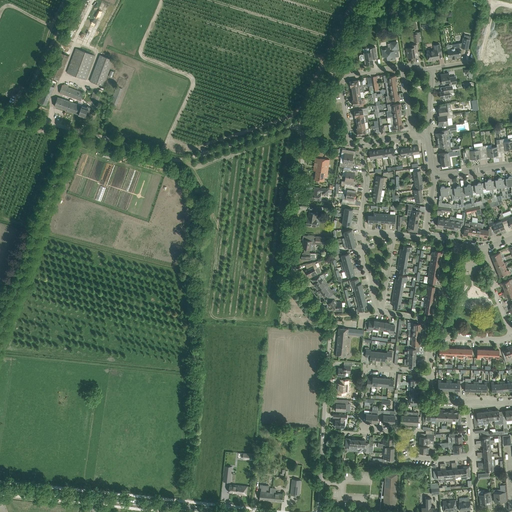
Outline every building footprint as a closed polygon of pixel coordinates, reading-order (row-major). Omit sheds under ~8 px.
[(413,34),(410,35),(411,41),(414,40),(414,42),(419,42),(418,34),(413,34)] [(447,49),(448,53),(448,58),(452,57),(452,58),(457,58),(457,57),(460,56),(459,48),(461,47),(461,48),(467,49),(469,42),(470,39),(464,38),(463,37),(462,43),(452,45),(452,48),(447,49)] [(382,49),(382,52),(383,57),(386,56),(387,60),(395,59),(394,52),(398,51),(398,47),(397,42),(387,44),(388,48),(382,49)] [(406,48),(407,53),(408,58),(415,57),(414,53),(418,52),(417,47),(416,44),(411,45),(411,48),(406,48)] [(427,52),(427,56),(428,61),(433,60),(433,59),(439,58),(438,53),(441,52),(441,54),(440,49),(440,44),(434,45),(435,51),(427,52)] [(377,58),(376,53),(375,47),(369,48),(370,52),(369,52),(364,53),(364,56),(363,56),(362,55),(360,55),(359,56),(360,60),(361,60),(363,60),(364,59),(365,58),(365,64),(373,63),(373,59),(377,58)] [(75,48),(66,73),(86,80),(95,56),(75,48)] [(100,55),(90,81),(103,86),(113,60),(100,55)] [(0,56),(0,70),(11,75),(16,64),(0,56)] [(53,62),(47,76),(59,81),(65,67),(64,66),(53,62)] [(471,78),(472,73),(473,69),(468,69),(464,70),(465,74),(468,74),(469,78),(471,78)] [(454,84),(457,84),(455,76),(449,77),(449,73),(440,74),(442,83),(449,82),(449,85),(454,84)] [(22,74),(19,83),(22,84),(20,90),(23,91),(29,76),(22,74)] [(46,105),(48,101),(55,87),(54,87),(56,82),(47,78),(45,82),(37,100),(46,105)] [(396,87),(395,81),(385,82),(386,89),(396,87)] [(59,93),(81,101),(84,93),(62,85),(59,93)] [(363,87),(363,85),(351,87),(352,89),(352,93),(360,92),(363,92),(364,91),(364,87),(363,87)] [(449,92),(453,91),(452,85),(450,86),(445,87),(443,87),(443,91),(439,92),(440,98),(444,98),(444,99),(449,98),(450,98),(449,92)] [(116,106),(122,89),(116,87),(110,104),(116,106)] [(386,89),(387,96),(397,94),(396,87),(386,89)] [(91,97),(98,100),(100,94),(93,92),(91,97)] [(365,98),(364,98),(363,92),(360,92),(352,93),(353,100),(365,98)] [(395,100),(400,99),(399,94),(397,94),(387,96),(386,96),(387,102),(391,102),(390,101),(395,100)] [(54,106),(78,114),(85,117),(87,117),(89,116),(92,117),(93,114),(90,113),(89,111),(90,107),(87,106),(86,107),(74,103),(74,102),(73,101),(72,102),(57,97),(54,106)] [(365,104),(365,99),(365,98),(353,100),(352,100),(353,106),(358,105),(359,107),(364,106),(363,104),(365,104)] [(451,111),(448,111),(447,104),(444,104),(439,105),(439,108),(438,108),(439,113),(439,116),(438,116),(453,114),(452,110),(451,111)] [(356,117),(363,116),(367,115),(367,113),(365,110),(365,108),(359,109),(359,111),(354,112),(355,117),(356,117)] [(388,118),(401,116),(400,109),(388,111),(387,111),(388,118)] [(448,118),(453,117),(453,114),(438,116),(438,119),(439,124),(440,123),(443,123),(443,126),(448,126),(451,125),(451,123),(448,124),(447,119),(448,118)] [(363,116),(356,117),(356,119),(357,123),(368,122),(367,115),(363,116)] [(391,124),(402,122),(401,116),(390,117),(391,122),(389,122),(390,124),(391,124)] [(402,122),(391,124),(391,126),(392,131),(392,132),(402,130),(402,128),(404,128),(403,122),(402,122)] [(456,129),(456,127),(456,125),(449,126),(446,126),(447,130),(442,131),(442,133),(440,133),(436,134),(436,138),(437,138),(438,140),(450,139),(448,130),(456,129)] [(366,136),(370,135),(369,128),(365,128),(358,129),(356,130),(357,136),(366,134),(366,136)] [(509,150),(508,141),(508,138),(503,139),(499,139),(502,157),(501,153),(506,152),(506,150),(509,150)] [(450,142),(450,139),(438,140),(438,143),(437,143),(438,148),(444,147),(445,148),(444,148),(444,149),(445,148),(450,148),(449,142),(450,142)] [(497,147),(492,148),(493,156),(496,156),(496,158),(502,157),(499,139),(496,140),(497,144),(496,144),(497,147)] [(483,146),(485,159),(490,159),(489,157),(493,156),(492,148),(486,148),(486,145),(483,146)] [(479,160),(485,159),(483,146),(474,147),(474,150),(476,161),(479,160)] [(474,150),(469,151),(469,148),(465,148),(465,150),(463,151),(463,152),(464,158),(466,157),(467,162),(473,161),(476,161),(474,150)] [(113,158),(114,157),(115,152),(105,149),(103,154),(113,158)] [(344,153),(344,158),(352,160),(353,156),(355,156),(356,151),(342,149),(342,153),(344,153)] [(444,153),(439,153),(439,154),(439,158),(440,158),(441,160),(442,166),(451,164),(449,156),(460,155),(459,150),(452,151),(446,152),(444,153)] [(322,158),(317,158),(315,157),(313,170),(316,171),(327,172),(329,159),(322,158)] [(352,160),(344,158),(341,158),(339,166),(357,169),(353,168),(354,163),(352,163),(352,160)] [(345,176),(354,177),(354,174),(356,174),(357,169),(339,166),(344,167),(343,170),(342,176),(345,176)] [(327,172),(316,171),(315,179),(324,181),(324,177),(327,177),(327,172)] [(341,184),(358,187),(354,186),(355,181),(353,181),(354,177),(345,176),(344,181),(341,181),(341,184)] [(505,195),(505,198),(511,196),(511,176),(511,177),(511,176),(510,176),(509,176),(509,177),(508,177),(508,178),(508,179),(506,179),(506,178),(505,178),(506,179),(503,180),(504,187),(507,186),(511,186),(511,189),(511,190),(511,193),(507,194),(505,195)] [(504,187),(503,180),(503,179),(502,179),(501,178),(500,178),(499,178),(498,178),(498,179),(497,180),(498,180),(495,181),(495,180),(495,181),(492,181),(493,188),(496,188),(500,187),(501,191),(502,191),(502,195),(501,196),(501,195),(496,197),(495,197),(495,201),(505,198),(505,195),(504,187)] [(485,183),(482,183),(483,190),(490,188),(491,193),(491,192),(491,194),(492,198),(491,198),(486,199),(486,200),(484,200),(485,204),(495,201),(495,197),(493,188),(492,181),(492,180),(491,181),(491,180),(490,179),(489,179),(488,179),(488,180),(487,180),(487,181),(487,182),(485,182),(485,183)] [(480,183),(479,183),(478,183),(477,183),(477,184),(477,185),(475,185),(474,185),(475,186),(472,186),(473,193),(476,193),(480,192),(480,195),(481,196),(482,201),(481,201),(476,202),(474,203),(475,206),(479,205),(484,204),(485,204),(484,200),(483,190),(482,183),(482,184),(481,184),(480,183)] [(357,192),(358,187),(341,184),(344,185),(344,188),(347,189),(346,194),(355,195),(355,192),(357,192)] [(470,185),(469,184),(468,184),(467,184),(467,185),(467,186),(466,186),(464,187),(461,188),(462,195),(464,195),(465,194),(465,195),(470,194),(470,198),(471,198),(472,203),(471,204),(471,203),(466,205),(464,205),(463,206),(464,207),(465,207),(465,209),(470,208),(475,206),(474,203),(473,193),(472,186),(472,185),(471,186),(471,185),(470,185)] [(442,200),(443,195),(451,194),(450,187),(447,188),(447,187),(447,188),(445,188),(445,187),(444,187),(444,186),(443,186),(442,186),(441,186),(441,187),(441,188),(440,188),(441,196),(440,195),(439,200),(440,200),(440,201),(439,201),(438,206),(443,207),(446,207),(452,208),(452,204),(450,204),(445,203),(442,203),(442,200)] [(464,205),(463,197),(462,195),(461,188),(461,187),(460,187),(460,186),(459,186),(458,186),(457,186),(456,187),(456,188),(454,189),(454,188),(454,189),(451,189),(450,187),(451,194),(451,196),(455,196),(459,195),(459,196),(460,200),(461,204),(458,205),(459,204),(454,203),(454,205),(452,204),(452,208),(457,209),(464,207),(463,206),(464,205)] [(325,189),(319,188),(314,187),(314,191),(315,191),(314,192),(310,191),(309,199),(319,200),(320,200),(321,200),(321,196),(320,196),(320,194),(322,194),(321,194),(328,195),(328,193),(331,193),(331,190),(328,189),(325,189)] [(341,202),(341,204),(346,204),(346,203),(350,203),(355,204),(356,199),(354,199),(355,195),(346,194),(343,193),(343,198),(342,198),(342,202),(341,202)] [(409,204),(408,210),(409,210),(409,213),(412,214),(412,215),(412,216),(419,217),(419,216),(419,215),(421,215),(421,211),(419,211),(420,208),(414,207),(414,205),(409,204)] [(320,211),(320,210),(321,207),(314,207),(313,210),(314,210),(313,213),(309,213),(308,218),(309,219),(308,221),(307,220),(306,220),(306,225),(315,227),(316,220),(315,219),(316,214),(320,214),(320,211)] [(499,221),(497,222),(501,232),(505,230),(503,224),(506,223),(504,217),(502,212),(499,213),(500,216),(498,219),(499,221)] [(455,220),(454,230),(457,231),(457,229),(460,229),(462,229),(464,219),(465,214),(462,213),(461,218),(456,217),(455,220)] [(471,222),(469,234),(475,235),(477,223),(477,218),(472,217),(471,222)] [(418,224),(418,223),(409,221),(409,222),(408,225),(410,226),(409,228),(411,228),(411,231),(417,232),(418,229),(417,229),(418,224)] [(467,234),(469,234),(471,222),(469,221),(469,224),(465,223),(463,235),(467,236),(467,234)] [(488,223),(490,228),(490,229),(493,228),(496,234),(501,232),(497,222),(494,223),(493,221),(488,223)] [(482,229),(481,236),(483,237),(483,238),(487,239),(487,237),(492,235),(490,229),(490,228),(488,229),(488,230),(482,229)] [(302,256),(301,256),(301,260),(306,260),(311,260),(311,259),(315,259),(315,253),(311,253),(309,253),(310,249),(315,250),(315,244),(321,244),(321,243),(321,237),(315,236),(314,236),(308,236),(307,239),(308,239),(308,240),(303,240),(302,248),(304,248),(303,253),(302,253),(302,256)] [(493,261),(502,258),(500,253),(491,256),(493,261)] [(493,261),(495,266),(504,263),(502,258),(493,261)] [(309,278),(313,276),(321,272),(319,267),(317,268),(314,262),(312,263),(307,264),(308,268),(308,267),(309,269),(305,271),(309,278)] [(497,271),(506,268),(505,265),(506,265),(507,263),(507,262),(504,263),(495,266),(497,271)] [(509,270),(507,271),(506,268),(497,271),(500,277),(506,274),(507,275),(511,274),(509,270)] [(317,277),(314,278),(316,282),(314,284),(316,285),(315,286),(318,291),(325,285),(321,281),(323,279),(322,278),(325,276),(323,274),(320,275),(317,277)] [(511,285),(511,279),(501,283),(500,283),(501,286),(503,286),(504,288),(511,285)] [(318,291),(317,291),(321,296),(322,295),(323,297),(326,295),(328,298),(334,294),(336,291),(333,287),(330,290),(330,289),(328,291),(324,286),(325,286),(325,285),(318,291)] [(511,285),(504,288),(505,292),(504,292),(503,292),(504,294),(511,291),(511,285)] [(328,298),(326,300),(328,303),(328,304),(332,310),(333,310),(334,310),(336,310),(336,311),(342,311),(342,306),(342,302),(335,302),(333,300),(336,297),(334,294),(328,298)] [(365,305),(367,304),(359,306),(358,307),(355,307),(356,309),(356,310),(357,313),(359,312),(359,311),(366,310),(365,305)] [(367,329),(366,331),(370,331),(371,329),(373,330),(373,328),(374,321),(374,322),(369,321),(369,322),(368,329),(367,328),(367,329)] [(348,328),(348,329),(339,328),(336,355),(341,356),(346,356),(346,349),(347,338),(348,335),(362,336),(362,335),(362,330),(348,328)] [(408,354),(416,354),(416,351),(417,351),(419,351),(419,346),(408,345),(408,352),(404,351),(404,354),(408,354)] [(505,353),(503,354),(505,362),(510,360),(511,359),(511,358),(511,354),(509,347),(506,348),(507,349),(504,350),(505,353)] [(351,366),(344,365),(344,368),(338,368),(338,376),(345,376),(346,373),(350,373),(351,366)] [(402,382),(400,382),(400,384),(402,385),(407,385),(418,385),(418,382),(420,382),(420,377),(414,376),(414,379),(410,379),(410,382),(406,382),(406,381),(403,381),(402,382)] [(349,380),(340,380),(340,384),(337,383),(337,387),(338,387),(338,394),(346,394),(346,391),(348,391),(349,380)] [(335,407),(335,409),(336,409),(336,411),(345,411),(346,411),(347,404),(348,404),(348,400),(340,400),(340,403),(338,403),(338,404),(338,405),(336,405),(336,407),(335,407)] [(398,412),(398,407),(394,407),(394,411),(394,414),(394,415),(389,415),(389,424),(395,424),(395,419),(398,420),(398,412)] [(378,410),(372,409),(372,411),(372,414),(371,422),(377,423),(378,418),(380,418),(381,410),(378,410)] [(383,411),(381,410),(380,418),(383,419),(383,423),(389,424),(389,415),(390,411),(383,410),(383,411)] [(428,420),(430,420),(431,420),(431,410),(429,410),(429,412),(426,412),(425,416),(423,416),(423,420),(423,422),(425,422),(428,420)] [(461,424),(461,418),(461,413),(458,413),(458,412),(455,412),(455,411),(455,410),(453,410),(452,420),(455,420),(455,424),(457,424),(461,424)] [(499,424),(503,424),(503,416),(502,415),(499,415),(499,410),(493,411),(494,420),(494,424),(499,424)] [(507,420),(511,419),(511,410),(505,411),(506,416),(503,416),(503,424),(503,428),(504,428),(504,430),(504,434),(508,434),(508,432),(506,421),(507,421),(507,420)] [(406,424),(407,415),(407,413),(400,411),(400,412),(398,412),(398,420),(401,420),(400,424),(406,424)] [(474,425),(484,424),(482,412),(476,413),(477,417),(473,417),(474,425)] [(347,418),(347,415),(339,414),(339,418),(339,420),(337,420),(337,421),(335,423),(335,427),(344,427),(345,426),(345,425),(346,423),(346,422),(347,420),(347,418)] [(462,435),(455,436),(455,432),(450,433),(447,433),(448,437),(448,442),(440,443),(456,442),(462,441),(462,435)] [(432,434),(426,434),(426,437),(420,437),(420,443),(426,443),(434,444),(434,443),(433,443),(433,438),(434,438),(434,434),(432,434)] [(511,445),(510,435),(503,436),(504,445),(511,445)] [(350,439),(350,438),(346,438),(346,439),(345,447),(349,448),(357,448),(358,440),(355,439),(355,438),(352,438),(352,439),(350,439)] [(357,448),(357,451),(358,453),(363,451),(362,449),(363,449),(364,453),(364,454),(368,454),(369,443),(365,443),(364,438),(361,439),(361,440),(358,440),(357,448)] [(456,442),(440,443),(440,444),(440,447),(448,447),(449,446),(449,449),(453,448),(453,452),(458,451),(460,451),(463,451),(462,445),(456,445),(456,442)] [(383,443),(380,443),(378,443),(378,447),(380,448),(384,448),(384,453),(394,453),(394,447),(393,447),(393,444),(388,444),(383,443)] [(433,447),(433,445),(434,444),(426,443),(426,447),(419,446),(419,453),(429,453),(429,450),(433,450),(433,447)] [(470,477),(470,473),(469,466),(463,467),(463,468),(460,469),(461,476),(461,478),(461,479),(467,479),(467,477),(470,477)] [(443,482),(444,482),(443,468),(440,469),(440,470),(438,471),(437,470),(434,470),(433,471),(434,476),(434,479),(438,478),(441,478),(441,479),(441,480),(443,482)] [(384,506),(395,506),(397,474),(385,473),(384,506)] [(292,479),(291,495),(299,496),(301,480),(292,479)] [(439,493),(439,491),(439,487),(438,483),(431,484),(432,494),(439,493)] [(229,485),(229,492),(237,493),(237,494),(240,494),(242,494),(246,495),(247,486),(243,486),(243,487),(238,486),(238,485),(233,485),(233,486),(229,485)] [(260,492),(259,499),(272,501),(273,488),(270,488),(270,492),(266,492),(266,490),(268,490),(269,485),(260,485),(260,488),(261,488),(261,492),(260,492)] [(502,492),(494,493),(494,497),(495,502),(503,502),(503,501),(506,501),(506,496),(506,491),(505,485),(501,485),(502,492)] [(273,488),(272,501),(282,502),(282,497),(283,494),(275,493),(276,488),(273,488)] [(490,492),(484,492),(484,490),(478,491),(479,495),(480,505),(485,504),(486,504),(486,503),(485,503),(485,501),(487,501),(490,501),(491,501),(490,492)] [(431,506),(431,503),(431,498),(425,498),(425,501),(425,506),(421,506),(421,509),(421,511),(434,511),(435,509),(435,506),(431,506)] [(456,509),(456,504),(455,500),(443,501),(444,511),(453,511),(453,510),(456,509)] [(464,510),(471,509),(470,500),(459,501),(460,511),(464,511),(464,510)]
